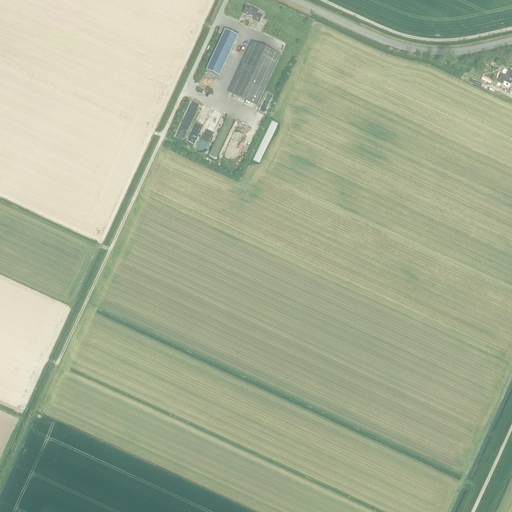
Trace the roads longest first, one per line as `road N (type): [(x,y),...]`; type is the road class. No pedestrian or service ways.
road 1 (track): [(186,86),(0,489)]
road 2 (secondary): [(511,40),(427,51),(294,0)]
